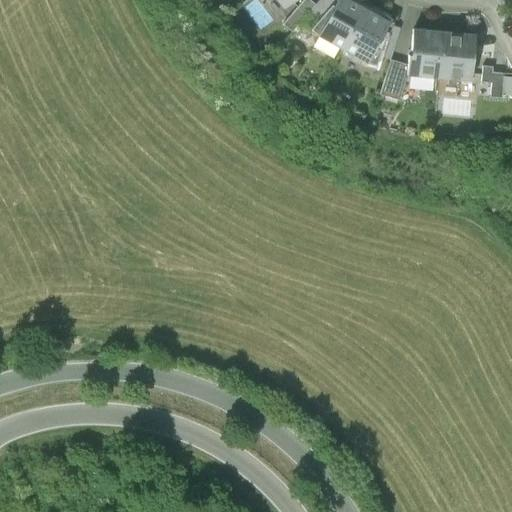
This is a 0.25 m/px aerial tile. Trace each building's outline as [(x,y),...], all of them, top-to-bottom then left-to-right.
[(275,0),(283,10),(295,0),(275,0)] [(307,0),(304,0),(282,26),(292,33),(308,14),(315,6),(307,0)] [(320,0),(315,6),(308,14),(317,22),(319,19),(320,19),(327,11),(331,13),(338,0),(320,0)] [(317,22),(309,30),(317,37),(341,50),(364,10),(346,0),(338,0),(331,13),(327,11),(320,19),(319,19),(317,22)] [(388,23),(364,10),(341,50),(366,64),(375,67),(378,58),(379,54),(380,54),(383,42),(379,40),(386,25),(387,26),(388,23)] [(399,29),(387,26),(386,25),(379,40),(383,42),(380,54),(379,54),(378,58),(389,61),(399,29)] [(407,56),(406,66),(406,76),(435,78),(439,33),(412,30),(409,56),(407,56)] [(474,36),(439,33),(435,78),(469,82),(474,36)] [(406,66),(389,61),(379,95),(398,101),(406,76),(406,66)] [(481,66),(479,83),(490,84),(489,97),(500,99),(501,95),(503,77),(503,74),(491,73),(491,67),(481,66)] [(511,78),(503,77),(501,95),(511,95),(511,78)]
